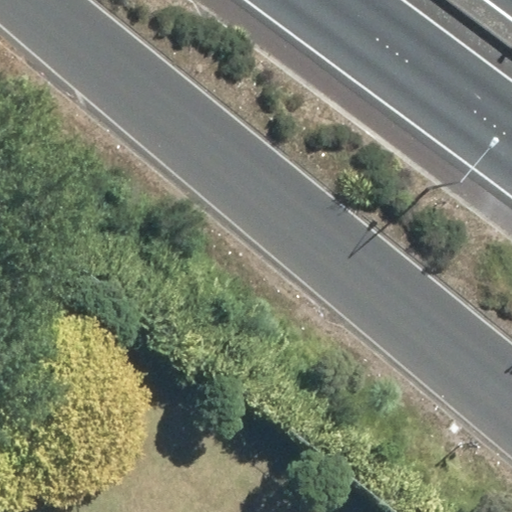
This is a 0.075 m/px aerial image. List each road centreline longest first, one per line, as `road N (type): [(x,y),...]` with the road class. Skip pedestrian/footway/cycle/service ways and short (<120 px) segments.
road 1 (motorway): [(511,372),(68,0)]
road 2 (motorway): [(511,109),(361,0)]
